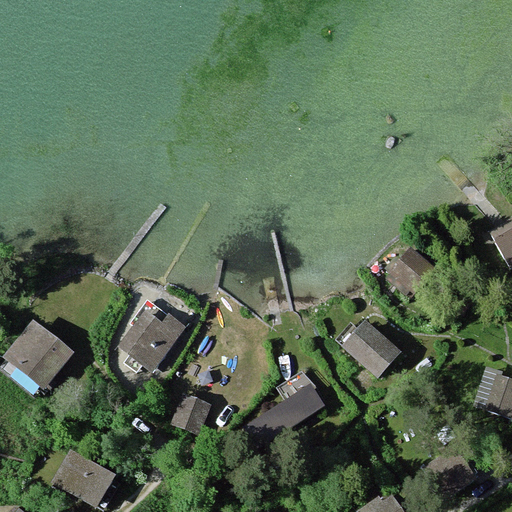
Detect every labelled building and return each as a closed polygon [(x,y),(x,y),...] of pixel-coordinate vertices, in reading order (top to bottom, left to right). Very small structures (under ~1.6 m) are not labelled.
[(511,214),(487,227),(509,270),(511,268),(511,214)] [(431,271),(406,248),(384,272),(409,295),(431,271)] [(185,330),(147,304),(132,324),(138,328),(120,352),(152,375),(185,330)] [(397,356),(360,323),(338,347),(376,380),(397,356)] [(72,358),(34,327),(6,362),(44,393),(72,358)] [(511,383),(480,372),(467,410),(511,425),(511,383)] [(256,449),(321,408),(301,376),(278,390),(288,406),(246,432),(256,449)] [(181,398),(172,427),(201,437),(211,407),(181,398)] [(92,511),(112,484),(67,453),(45,484),(85,511),(92,511)] [(452,454),(425,474),(443,500),(471,481),(452,454)] [(398,511),(388,497),(364,511),(398,511)]
